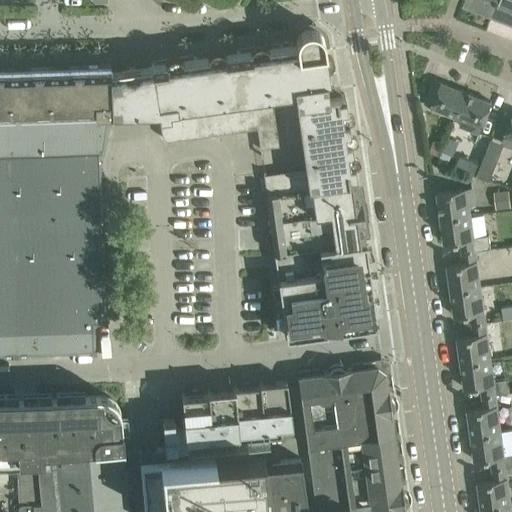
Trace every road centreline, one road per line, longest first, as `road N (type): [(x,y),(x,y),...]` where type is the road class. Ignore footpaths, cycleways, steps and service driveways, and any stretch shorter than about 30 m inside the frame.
road 1 (unclassified): [(0,372),(204,364),(418,331)]
road 2 (residential): [(127,25),(349,2)]
road 3 (tertiary): [(418,331),(392,142)]
road 4 (tertiary): [(443,511),(418,331)]
road 5 (tertiary): [(349,2),(365,81),(392,142)]
road 6 (tertiary): [(392,142),(379,0)]
road 7 (residential): [(127,25),(0,29)]
